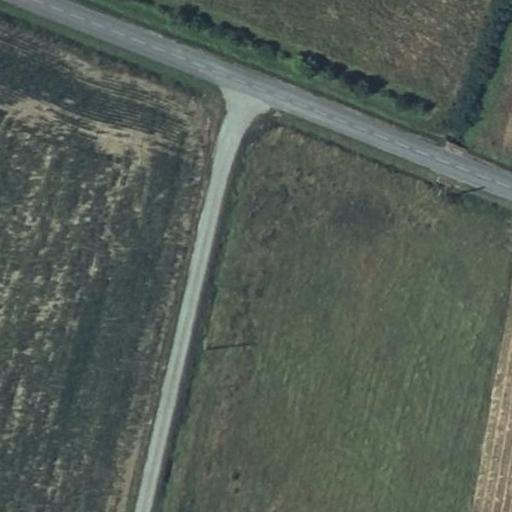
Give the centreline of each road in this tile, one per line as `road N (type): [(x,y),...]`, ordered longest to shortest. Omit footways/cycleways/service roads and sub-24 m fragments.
road 1 (unclassified): [(144,511),(233,128),(252,83)]
road 2 (tertiary): [(252,83),(511,186)]
road 3 (tertiary): [(38,0),(252,83)]
